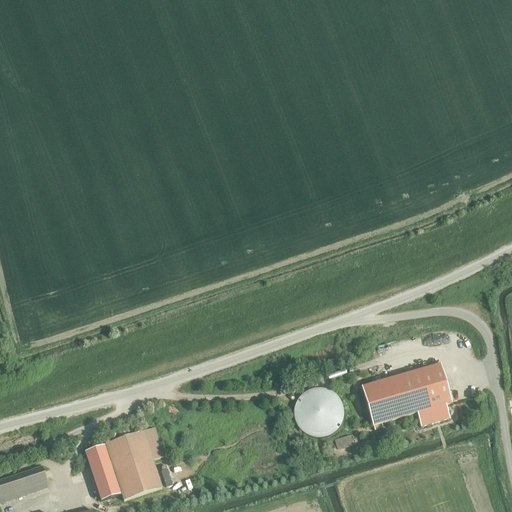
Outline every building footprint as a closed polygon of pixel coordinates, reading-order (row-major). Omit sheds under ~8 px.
[(421,428),(449,420),(445,406),(450,405),(439,366),(362,389),(374,431),(383,429),(381,425),(417,414),(421,428)] [(477,388),(484,386),(481,376),(474,378),(477,388)] [(295,424),(296,426),(297,428),(298,430),(300,431),(301,433),(303,434),(305,436),(307,437),(309,438),(311,438),(313,439),(315,439),(317,439),(319,439),(321,439),(324,439),(326,438),(328,437),(330,436),(332,435),(333,434),(335,433),(337,431),(338,430),(339,428),(340,426),(341,424),(342,422),(343,420),(343,418),(343,416),(343,413),(343,411),(342,409),(342,407),(341,405),(340,403),(339,401),(338,400),(336,398),(335,396),(333,395),(331,394),(330,393),(328,392),(326,391),(324,391),(321,390),(319,390),(317,390),(315,390),(313,391),(309,392),(307,393),(305,394),(303,395),(301,396),(300,398),(298,400),(297,401),(296,403),(295,405),(294,407),(294,409),(293,411),(293,414),(293,416),(293,418),(294,420),(294,422),(295,424)] [(154,429),(105,445),(124,502),(161,490),(152,462),(163,458),(154,429)] [(334,442),(337,453),(353,448),(350,437),(334,442)] [(105,447),(85,453),(89,467),(101,503),(121,496),(105,447)] [(0,481),(0,504),(48,489),(42,468),(0,481)]
